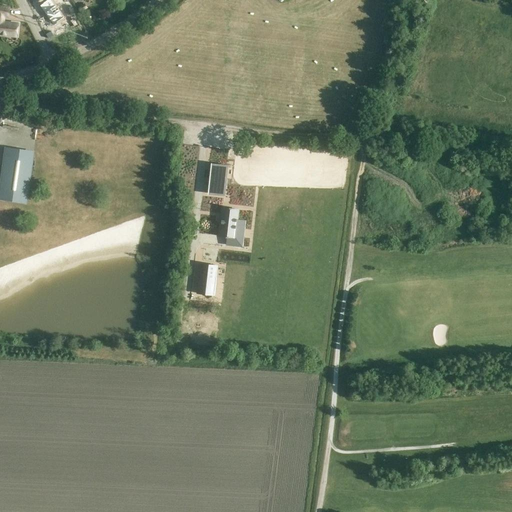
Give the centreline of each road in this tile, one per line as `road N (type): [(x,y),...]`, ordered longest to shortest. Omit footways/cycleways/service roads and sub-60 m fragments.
road 1 (track): [(0,87),(40,108),(303,136),(402,138),(511,155)]
road 2 (track): [(362,137),(317,511)]
road 3 (unclassified): [(54,64),(160,0)]
